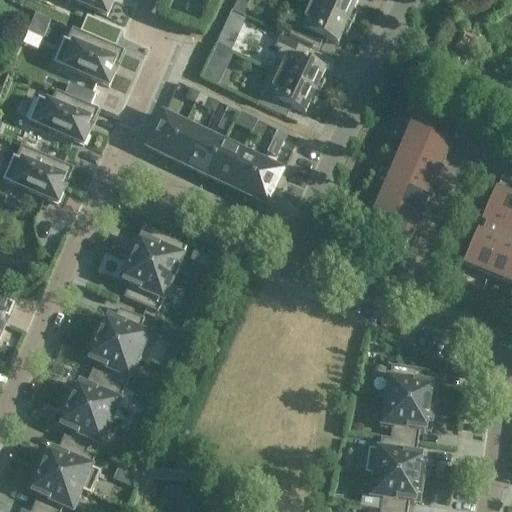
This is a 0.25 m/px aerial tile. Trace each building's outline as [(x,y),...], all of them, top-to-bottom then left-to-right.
[(64,0),(106,18),(113,3),(110,1),(110,0),(64,0)] [(304,0),(303,3),(303,4),(312,8),(312,7),(353,25),(358,13),(354,11),(358,1),(355,0),(304,0)] [(248,8),(236,3),(232,12),(243,17),(248,8)] [(347,37),(353,25),(312,7),(312,8),(303,28),(297,25),(291,37),(314,47),(319,36),(339,45),(343,35),(347,37)] [(44,35),(50,19),(36,13),(30,29),(44,35)] [(90,20),(85,32),(94,36),(99,25),(90,20)] [(225,28),(217,47),(234,55),(243,35),(225,28)] [(63,41),(53,65),(108,89),(115,73),(111,72),(114,65),(118,66),(124,53),(72,30),(67,43),(63,41)] [(271,74),(321,94),(327,82),(322,81),(326,71),(306,63),(311,52),(280,39),(275,51),(280,53),(271,74)] [(262,94),(265,95),(260,107),(283,117),(287,106),(307,115),(311,105),(316,107),(321,94),(271,74),(262,94)] [(69,84),(64,97),(93,109),(98,97),(69,84)] [(194,104),(198,95),(190,91),(187,98),(188,101),(194,104)] [(38,100),(28,124),(83,148),(89,132),(86,131),(89,124),(92,125),(98,112),(56,94),(51,106),(38,100)] [(214,113),(218,104),(209,100),(206,107),(208,110),(214,113)] [(229,111),(225,119),(232,123),(237,114),(229,111)] [(419,111),(417,116),(416,116),(373,215),(374,216),(367,232),(394,243),(390,251),(403,256),(459,128),(419,111)] [(240,115),(234,127),(251,135),(257,123),(240,115)] [(163,118),(147,151),(167,160),(183,127),(163,118)] [(258,124),(252,136),(260,140),(266,128),(258,124)] [(167,160),(187,169),(202,137),(183,127),(167,160)] [(277,134),(272,144),(280,148),(285,137),(277,134)] [(187,169),(207,179),(222,146),(202,137),(187,169)] [(207,179),(226,188),(242,156),(222,146),(207,179)] [(13,159),(2,183),(57,207),(64,191),(61,189),(64,182),(67,184),(73,171),(21,148),(16,160),(13,159)] [(242,156),(226,188),(246,198),(262,165),(242,156)] [(266,207),(281,175),(262,165),(246,198),(266,207)] [(511,197),(496,191),(482,223),(472,219),(467,229),(477,233),(463,266),(511,286),(511,197)] [(129,262),(172,281),(182,259),(181,259),(186,247),(153,232),(148,244),(143,242),(139,251),(135,249),(129,262)] [(172,281),(129,262),(123,276),(128,277),(124,286),(128,288),(123,300),(157,314),(162,302),(163,303),(172,281)] [(0,338),(5,327),(2,325),(5,318),(8,320),(14,306),(0,300),(0,338)] [(95,341),(138,359),(148,338),(138,334),(143,322),(119,311),(114,323),(109,321),(105,329),(101,327),(95,341)] [(138,359),(95,341),(89,354),(94,356),(90,364),(95,366),(90,377),(123,392),(128,381),(129,381),(138,359)] [(385,405),(432,412),(434,397),(429,397),(431,388),(425,387),(427,374),(391,369),(389,382),(389,381),(385,405)] [(123,392),(90,377),(85,389),(81,387),(77,395),(72,393),(67,407),(110,425),(119,403),(123,392)] [(432,412),(385,405),(382,428),(392,430),(390,442),(417,446),(418,434),(424,434),(425,425),(430,426),(432,412)] [(110,425),(67,407),(61,420),(65,422),(62,430),(66,432),(62,444),(86,454),(91,443),(101,447),(110,425)] [(374,476),(421,483),(423,469),(419,468),(420,459),(415,458),(417,446),(390,442),(381,440),(379,453),(368,451),(364,475),(374,477),(374,476)] [(86,454),(62,444),(57,455),(52,453),(48,461),(44,460),(38,473),(80,491),(80,492),(90,496),(100,473),(90,469),(95,458),(86,454)] [(33,510),(37,511),(61,511),(62,510),(66,511),(71,511),(80,492),(80,491),(38,473),(32,486),(36,488),(33,497),(38,499),(33,510)] [(379,511),(406,511),(408,505),(413,506),(414,497),(419,497),(421,483),(374,476),(374,477),(371,499),(381,501),(379,511)]
